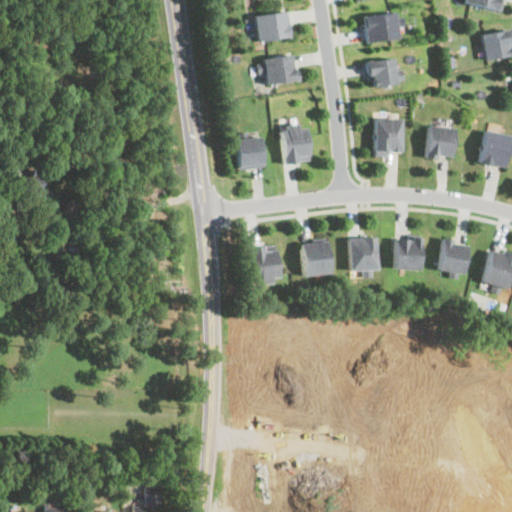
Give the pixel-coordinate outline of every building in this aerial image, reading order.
[(498,0),(462,0),(462,3),(497,10),(498,0)] [(249,15),(253,40),(284,36),(281,11),(249,15)] [(365,41),(400,36),(397,12),(363,16),(365,41)] [(480,32),(480,57),(505,57),(505,32),(480,32)] [(291,80),(289,54),(258,57),(261,83),(291,80)] [(365,86),(392,82),(389,57),(362,60),(365,86)] [(370,118),(370,153),(396,153),(396,118),(370,118)] [(305,160),(301,123),(275,125),(279,163),(305,160)] [(449,126),(422,126),(422,156),(449,156),(449,126)] [(475,161),(499,166),(506,135),(482,130),(475,161)] [(231,139),(235,168),(260,165),(256,136),(231,139)] [(14,191),(38,191),(38,174),(21,174),(21,168),(14,168),(14,191)] [(370,238),(343,238),(343,271),(370,271),(370,238)] [(389,238),(389,269),(414,269),(414,238),(389,238)] [(460,273),(463,242),(437,239),(434,271),(460,273)] [(296,243),(298,276),(324,274),(322,241),(296,243)] [(273,250),(259,250),(259,246),(247,246),(247,280),(273,280),(273,250)] [(511,256),(487,248),(477,280),(501,289),(511,256)] [(495,299),(481,295),(479,301),(474,299),(472,304),(492,310),(495,299)] [(340,511),(341,484),(308,484),(306,511),(340,511)] [(156,504),(157,487),(142,487),(142,504),(132,504),(131,511),(157,511),(157,504),(156,504)]
